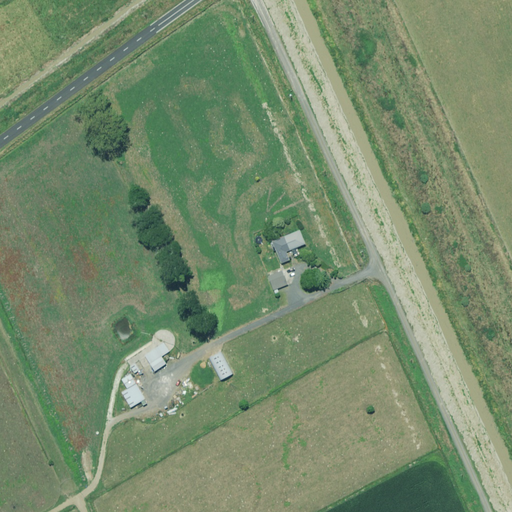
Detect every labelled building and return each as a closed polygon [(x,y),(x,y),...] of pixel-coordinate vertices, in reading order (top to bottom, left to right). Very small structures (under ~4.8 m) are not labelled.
[(301,230),(270,242),(274,252),(276,251),(281,264),(290,261),(287,253),(306,245),(301,230)] [(276,297),(281,295),(279,290),(284,288),(286,292),(291,291),(282,271),(268,277),(276,297)] [(155,374),(168,365),(163,357),(171,352),(165,343),(144,356),(155,374)] [(223,351),(208,359),(219,381),(234,374),(223,351)] [(136,363),(130,367),(134,374),(140,371),(136,363)] [(127,389),(137,383),(131,374),(122,379),(127,389)] [(137,383),(127,389),(121,392),(130,409),(146,399),(137,383)]
